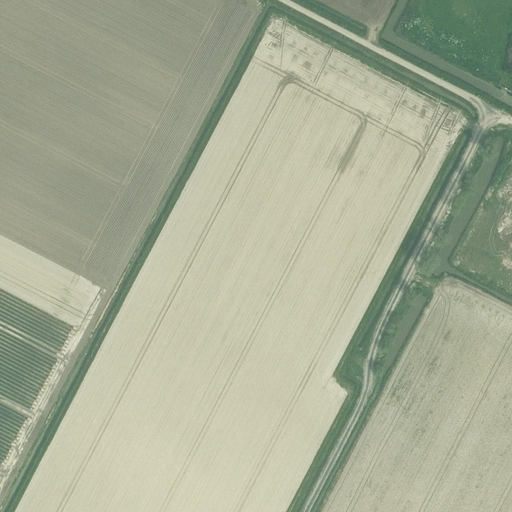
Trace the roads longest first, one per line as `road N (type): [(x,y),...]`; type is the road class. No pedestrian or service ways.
road 1 (track): [(306,511),(364,397),(379,329),(485,114)]
road 2 (track): [(485,114),(473,100),(280,0)]
